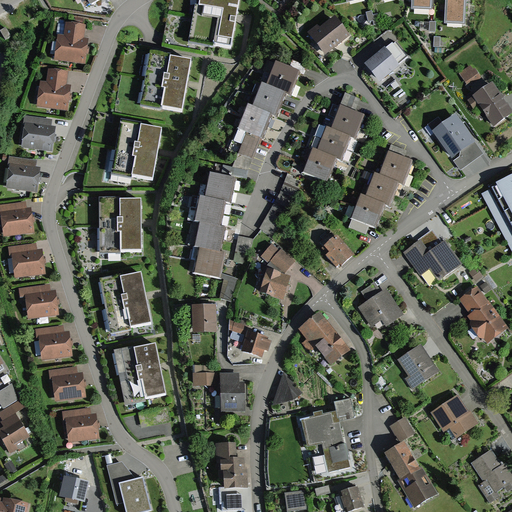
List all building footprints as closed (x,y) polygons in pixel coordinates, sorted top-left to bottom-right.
[(241,0),(198,0),(197,8),(219,12),(212,47),(233,51),(241,0)] [(432,0),(414,0),(415,8),(432,9),(432,0)] [(466,0),(446,0),(445,25),(465,26),(466,0)] [(333,16),(309,36),(323,54),(334,46),(336,49),(350,37),(333,16)] [(63,36),(58,35),(55,60),(86,64),(89,41),(84,41),(86,25),(65,22),(63,36)] [(451,47),(451,37),(436,37),(436,47),(451,47)] [(409,61),(396,44),(365,67),(378,84),(409,61)] [(193,62),(151,55),(142,107),(184,114),(193,62)] [(300,71),(276,62),(266,84),(263,83),(253,106),(249,105),(239,129),(262,139),(272,115),(276,117),(286,94),(290,95),(300,71)] [(468,83),(482,78),(478,67),(463,73),(468,83)] [(47,83),(40,83),(37,107),(69,112),(73,87),(67,86),(69,73),(49,70),(47,83)] [(511,113),(493,84),(473,97),(493,127),(511,114),(511,113)] [(365,117),(340,108),(331,130),(326,128),(317,152),(313,150),(303,176),(327,185),(337,161),(342,162),(351,138),(356,141),(365,117)] [(24,117),(23,125),(25,125),(21,148),(52,153),(56,128),(51,127),(52,121),(24,117)] [(456,117),(433,134),(460,171),(483,154),(456,117)] [(163,130),(121,123),(112,176),(154,183),(163,130)] [(262,139),(239,129),(234,141),(232,140),(231,143),(228,149),(253,160),(262,139)] [(414,163),(389,153),(379,177),(375,176),(366,198),(362,196),(353,219),(376,228),(385,206),(390,208),(399,186),(403,188),(414,163)] [(8,168),(10,168),(7,189),(38,194),(42,167),(37,166),(38,161),(9,157),(8,168)] [(249,170),(217,164),(215,172),(247,179),(249,170)] [(236,179),(210,174),(205,198),(201,198),(195,224),(200,225),(195,248),(200,249),(194,274),(220,280),(221,278),(222,272),(225,256),(220,254),(226,228),(221,227),(226,203),(230,204),(236,179)] [(288,175),(281,194),(261,230),(274,237),(295,200),(302,180),(288,175)] [(511,176),(491,188),(511,227),(511,176)] [(146,201),(103,201),(102,254),(145,255),(146,201)] [(0,213),(1,214),(4,237),(35,233),(32,208),(26,209),(25,204),(0,206),(0,213)] [(352,254),(336,235),(320,249),(336,268),(352,254)] [(254,240),(239,237),(234,261),(249,264),(254,240)] [(461,267),(444,241),(426,253),(419,242),(402,253),(427,290),(461,267)] [(280,250),(272,244),(261,257),(268,263),(266,265),(268,266),(260,291),(282,299),(291,276),(286,274),(296,262),(281,248),(280,250)] [(46,274),(43,250),(36,251),(35,245),(9,249),(10,255),(12,255),(15,279),(46,274)] [(239,279),(222,272),(221,278),(224,279),(220,297),(231,301),(239,279)] [(143,273),(101,281),(112,337),(155,329),(143,273)] [(359,292),(367,303),(358,309),(375,334),(403,315),(386,290),(381,293),(374,282),(359,292)] [(21,299),(26,298),(29,320),(61,316),(58,292),(51,293),(50,286),(20,290),(21,299)] [(478,287),(460,299),(471,315),(468,317),(472,322),(470,326),(479,339),(484,339),(487,344),(509,329),(478,287)] [(215,303),(191,304),(192,333),(216,332),(215,303)] [(320,312),(298,329),(306,339),(303,341),(310,350),(315,346),(331,367),(351,351),(320,312)] [(229,329),(244,334),(246,325),(230,320),(229,329)] [(37,338),(38,338),(41,361),(73,357),(70,333),(64,334),(63,327),(36,330),(37,338)] [(269,337),(247,330),(240,351),(262,358),(265,351),(268,352),(272,340),(268,339),(269,337)] [(156,344),(116,351),(127,407),(167,399),(156,344)] [(421,346),(397,362),(408,377),(405,379),(412,391),(439,373),(421,346)] [(50,381),(52,380),(55,403),(87,399),(84,374),(78,374),(77,368),(49,371),(50,381)] [(241,374),(219,373),(196,373),(196,385),(220,385),(219,412),(245,412),(246,382),(241,382),(241,374)] [(302,393),(284,373),(273,405),(294,400),(302,393)] [(0,413),(0,415),(3,421),(16,414),(29,407),(24,398),(19,402),(12,384),(0,391),(0,403),(4,411),(0,413)] [(458,395),(432,412),(444,430),(449,427),(456,439),(480,423),(470,409),(468,410),(458,395)] [(315,418),(302,421),(308,448),(322,445),(329,473),(350,468),(343,441),(339,422),(355,418),(351,400),(334,404),(336,413),(323,416),(322,412),(318,413),(314,414),(315,418)] [(64,421),(65,421),(68,443),(100,438),(97,415),(91,416),(90,409),(62,412),(64,421)] [(30,438),(16,414),(3,421),(1,423),(3,428),(0,429),(0,438),(10,455),(19,450),(16,446),(30,438)] [(406,419),(391,427),(400,443),(415,434),(406,419)] [(237,443),(216,445),(219,480),(224,480),(224,490),(249,488),(246,452),(238,452),(237,443)] [(392,468),(390,469),(413,509),(438,494),(423,468),(420,469),(406,445),(386,456),(392,468)] [(492,450),(470,464),(482,483),(478,486),(490,504),(497,499),(499,502),(511,493),(511,473),(505,463),(502,465),(492,450)] [(122,463),(107,466),(117,505),(124,504),(125,511),(151,511),(152,511),(143,479),(136,481),(122,463)] [(88,482),(64,477),(60,497),(84,502),(88,482)] [(329,486),(315,489),(317,497),(331,494),(329,486)] [(339,496),(337,497),(341,510),(344,510),(344,511),(349,511),(364,507),(358,486),(338,492),(339,496)] [(304,491),(284,493),(287,511),(307,509),(304,491)] [(0,511),(26,511),(28,505),(0,499),(0,511)]
